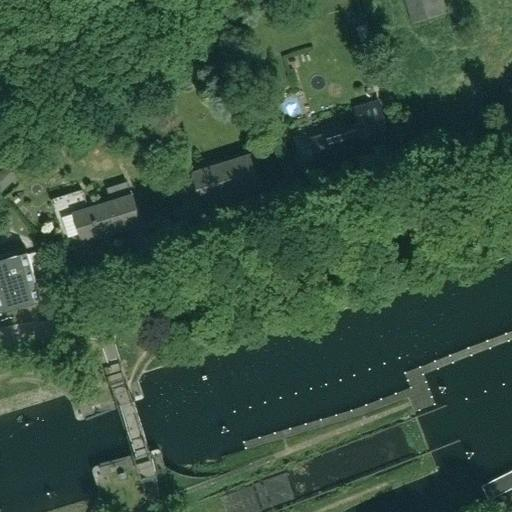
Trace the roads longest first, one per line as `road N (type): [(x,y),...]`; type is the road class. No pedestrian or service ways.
road 1 (unclassified): [(100,322),(511,190)]
road 2 (unclassified): [(152,511),(144,460),(100,322)]
